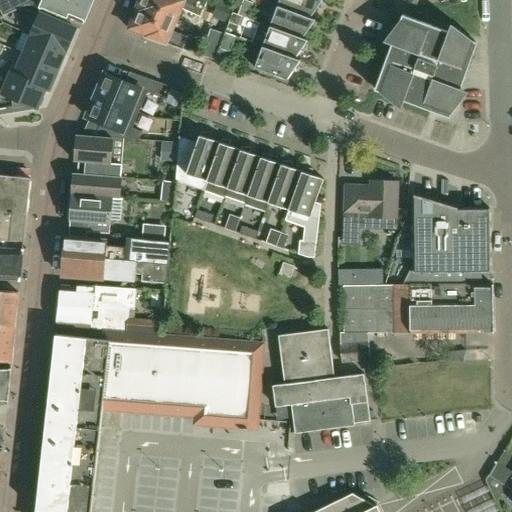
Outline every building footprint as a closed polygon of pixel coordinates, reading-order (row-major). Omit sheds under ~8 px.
[(71,17),(83,22),(91,0),(0,0),(0,2),(6,15),(28,4),(30,5),(46,12),(69,22),(71,17)] [(200,16),(206,0),(139,0),(135,11),(136,12),(131,24),(134,31),(146,35),(146,36),(183,49),(187,37),(170,31),(178,14),(180,8),(200,16)] [(248,19),(254,4),(244,0),(239,15),(243,17),(248,19)] [(322,10),(323,1),(324,0),(323,0),(280,0),(278,7),(311,19),(311,18),(318,9),(322,10)] [(232,9),(222,5),(217,15),(228,20),(232,9)] [(315,30),(315,21),(316,20),(311,18),(311,19),(278,7),(271,27),(303,39),(303,38),(310,29),(315,30)] [(243,17),(239,15),(233,13),(230,23),(239,26),(243,17)] [(66,51),(76,29),(40,14),(30,35),(31,36),(32,35),(66,49),(65,50),(66,51)] [(450,118),(478,43),(437,28),(403,15),(375,90),(429,110),(450,118)] [(307,51),(308,41),(309,40),(303,38),(303,39),(271,27),(263,47),(296,59),(303,49),(307,51)] [(223,33),(210,29),(201,55),(214,59),(223,33)] [(236,37),(226,33),(220,49),(230,52),(236,37)] [(65,50),(66,49),(32,35),(31,36),(24,54),(23,55),(57,69),(65,50)] [(300,71),(300,62),(301,61),(296,59),(263,47),(255,68),(288,80),(295,69),(300,71)] [(48,90),(57,69),(23,55),(24,54),(15,50),(6,72),(11,74),(11,73),(45,88),(48,90)] [(123,82),(102,73),(93,95),(137,113),(145,92),(155,96),(161,84),(127,72),(123,82)] [(36,108),(45,88),(11,73),(11,74),(2,94),(12,98),(14,108),(29,105),(36,108)] [(84,117),(105,126),(101,137),(118,138),(126,139),(138,139),(141,131),(131,127),(137,113),(93,95),(92,98),(84,117)] [(205,191),(221,143),(209,138),(209,133),(201,132),(197,146),(191,144),(192,141),(180,137),(176,181),(205,191)] [(115,164),(118,138),(101,137),(79,135),(77,162),(80,162),(79,174),(126,179),(127,165),(115,164)] [(226,196),(228,189),(242,150),(241,150),(229,146),(229,140),(222,139),(221,143),(205,191),(226,198),(226,196)] [(176,161),(178,144),(163,143),(162,160),(176,161)] [(246,203),(249,196),(262,157),(250,153),(250,147),(242,146),(241,150),(242,150),(228,189),(226,196),(246,203)] [(267,210),(269,203),(282,165),(282,164),(270,160),(270,154),(263,154),(262,157),(249,196),(246,203),(267,210)] [(290,210),(303,172),(302,172),(290,167),(290,162),(283,161),(282,164),(282,165),(269,203),(289,210),(290,210)] [(316,203),(324,179),(311,175),(311,169),(303,168),(302,172),(303,172),(290,210),(289,210),(286,219),(306,226),(304,241),(316,242),(321,204),(316,203)] [(124,200),(126,179),(79,174),(76,173),(73,195),(113,198),(113,199),(123,200),(124,200)] [(0,240),(24,240),(31,178),(19,177),(0,175),(0,240)] [(344,213),(342,244),(358,244),(358,227),(369,227),(369,225),(396,226),(397,219),(398,181),(370,180),(370,186),(344,185),(344,213)] [(120,222),(123,200),(113,199),(113,198),(73,195),(73,198),(70,198),(69,212),(72,212),(71,221),(89,223),(88,232),(110,235),(111,221),(120,222)] [(457,208),(415,196),(414,197),(415,266),(415,270),(408,285),(409,285),(486,284),(488,284),(487,271),(491,271),(491,270),(491,269),(491,268),(490,267),(490,266),(491,266),(490,209),(462,209),(457,209),(457,208)] [(214,216),(197,210),(195,218),(211,224),(214,216)] [(241,219),(231,215),(226,229),(236,232),(241,219)] [(164,242),(165,227),(143,226),(142,240),(164,242)] [(258,232),(242,226),(239,234),(256,239),(258,232)] [(277,247),(282,233),(271,229),(267,243),(277,247)] [(282,233),(277,247),(284,249),(288,238),(286,235),(282,233)] [(169,242),(164,242),(142,240),(127,239),(127,247),(107,245),(107,240),(66,236),(64,256),(126,261),(136,262),(143,262),(167,264),(169,242)] [(0,249),(0,280),(19,281),(23,250),(0,249)] [(134,281),(136,262),(126,261),(64,256),(62,276),(134,281)] [(166,283),(167,264),(143,262),(142,281),(166,283)] [(294,266),(284,262),(280,274),(291,278),(295,267),(294,266)] [(338,268),(338,283),(356,283),(355,275),(355,268),(338,268)] [(494,331),(493,284),(376,287),(376,274),(355,275),(356,283),(356,287),(338,288),(339,344),(342,363),(370,360),(366,335),(394,334),(394,335),(494,332),(494,331)] [(106,289),(95,288),(61,285),(57,326),(126,331),(126,333),(160,335),(160,326),(128,324),(134,289),(106,287),(106,289)] [(0,326),(15,327),(18,293),(0,291),(0,326)] [(0,360),(11,362),(15,327),(0,326),(0,360)] [(292,404),(296,432),(355,425),(354,423),(370,421),(364,374),(335,377),(329,329),(280,336),(286,384),(274,385),(276,406),(292,404)] [(257,421),(263,344),(261,343),(171,336),(160,336),(160,335),(126,333),(126,334),(109,332),(108,340),(102,409),(120,410),(196,416),(257,421)] [(102,409),(108,340),(56,335),(36,511),(91,511),(101,427),(102,409)] [(0,403),(7,403),(9,384),(11,365),(0,365),(0,403)] [(511,471),(497,462),(489,475),(511,488),(511,491),(508,498),(511,500),(511,471)] [(380,511),(377,505),(375,506),(362,498),(353,493),(314,511),(380,511)] [(364,494),(362,498),(375,506),(377,501),(364,494)]
